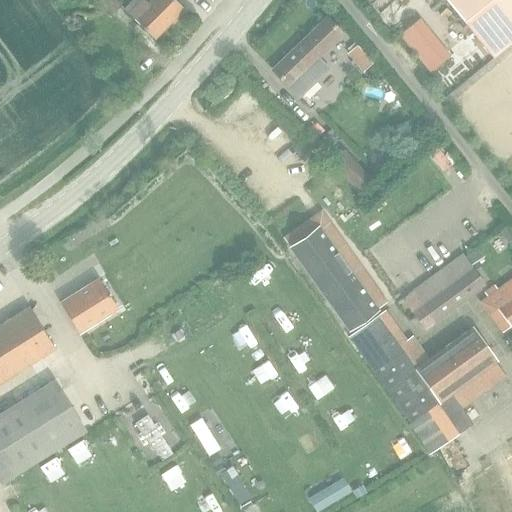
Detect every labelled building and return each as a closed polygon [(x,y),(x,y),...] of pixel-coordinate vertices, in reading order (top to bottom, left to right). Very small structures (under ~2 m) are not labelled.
[(100,0),(113,13),(121,6),(115,0),(100,0)] [(152,0),(149,3),(170,25),(185,10),(174,0),(152,0)] [(493,59),(511,43),(511,0),(446,0),(445,1),(455,13),(408,51),(425,71),(472,33),(493,59)] [(170,25),(149,3),(141,11),(132,3),(125,10),(155,40),(170,25)] [(319,56),(343,33),(329,18),(274,70),(300,97),(330,68),(319,56)] [(363,190),(374,179),(347,150),(335,161),(363,190)] [(472,330),(428,359),(414,368),(393,334),(380,315),(383,314),(327,229),(299,247),(311,265),(307,268),(426,450),(454,432),(434,402),(494,363),(472,330)] [(465,255),(412,292),(432,321),(485,284),(465,255)] [(79,334),(119,310),(100,278),(60,302),(79,334)] [(502,332),(511,325),(511,284),(483,305),(502,332)] [(0,380),(55,349),(31,307),(0,324),(0,380)] [(414,368),(428,359),(413,336),(406,340),(400,329),(393,334),(414,368)] [(0,480),(83,431),(52,379),(0,409),(0,480)] [(147,414),(134,422),(152,450),(165,442),(147,414)]
